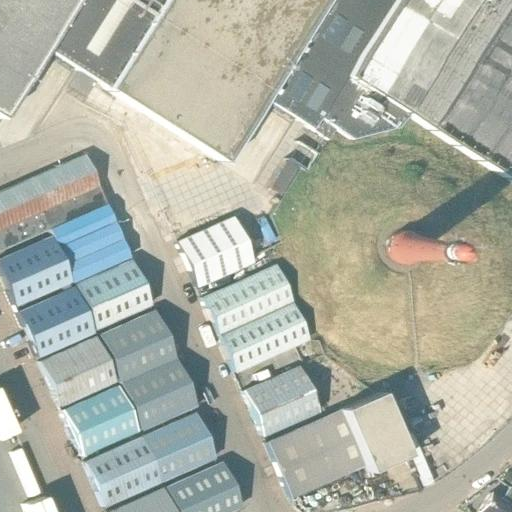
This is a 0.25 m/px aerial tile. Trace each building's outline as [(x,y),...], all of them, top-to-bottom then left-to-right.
[(0,0),(0,112),(40,49),(44,51),(73,69),(101,87),(100,88),(219,163),(260,98),(263,94),(322,0),(0,0)] [(511,0),(326,0),(263,101),(324,140),(331,129),(347,140),(394,127),(402,114),(511,184),(511,0)] [(0,249),(43,230),(102,204),(81,155),(0,190),(0,249)] [(281,194),(299,166),(285,158),(268,186),(281,194)] [(43,230),(46,237),(58,263),(66,281),(67,281),(67,282),(125,257),(102,204),(43,230)] [(172,242),(179,257),(192,287),(222,273),(248,262),(228,217),(172,242)] [(385,247),(385,248),(385,250),(385,252),(385,253),(386,255),(387,257),(388,259),(390,261),(392,263),(394,264),(397,265),(400,266),(401,266),(403,266),(404,265),(409,264),(411,263),(414,261),(416,259),(417,257),(418,255),(418,253),(419,252),(419,250),(419,248),(419,246),(419,245),(418,243),(418,242),(416,239),(415,237),(414,236),(412,234),(410,233),(408,232),(405,231),(403,231),(401,231),(398,231),(396,232),(394,233),(392,234),(389,236),(387,239),(386,241),(386,242),(385,243),(385,245),(385,247)] [(0,283),(10,306),(66,281),(58,263),(46,237),(0,257),(0,283)] [(197,298),(230,372),(304,339),(266,254),(248,262),(222,273),(227,285),(197,298)] [(89,330),(146,305),(126,260),(69,285),(89,330)] [(13,313),(32,357),(88,333),(69,288),(13,313)] [(136,430),(191,406),(149,310),(94,335),(136,430)] [(35,362),(55,406),(110,381),(91,336),(35,362)] [(295,366),(266,379),(237,391),(257,436),(314,411),(295,366)] [(57,411),(76,456),(133,431),(113,386),(57,411)] [(374,392),(334,410),(358,465),(361,473),(402,455),(375,392),(374,392)] [(284,498),(358,465),(334,410),(260,443),(284,498)] [(157,481),(210,458),(191,413),(137,437),(157,481)] [(99,507),(157,481),(137,437),(80,463),(99,507)] [(224,511),(237,507),(228,488),(217,462),(160,487),(168,505),(170,511),(224,511)] [(103,511),(168,511),(165,505),(158,488),(103,511)] [(487,493),(475,511),(511,511),(511,494),(505,505),(498,500),(487,493)]
